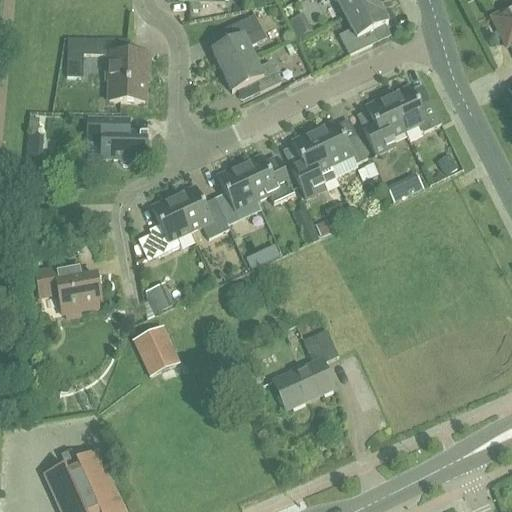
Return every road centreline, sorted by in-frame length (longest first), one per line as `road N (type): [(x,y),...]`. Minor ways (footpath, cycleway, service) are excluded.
road 1 (residential): [(182,165),(424,29)]
road 2 (residential): [(511,203),(424,29)]
road 3 (residential): [(136,311),(117,207),(182,165)]
road 4 (residential): [(182,165),(178,44),(142,0)]
